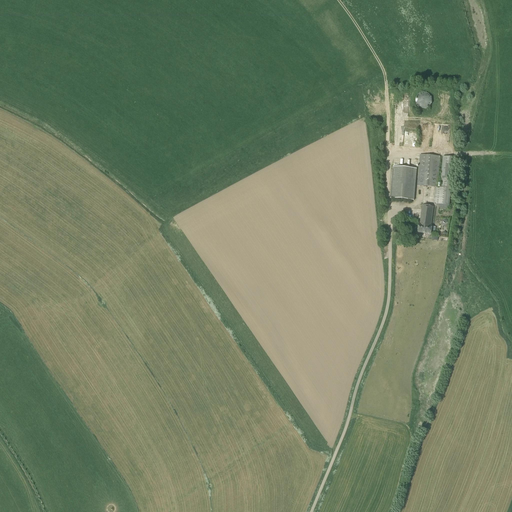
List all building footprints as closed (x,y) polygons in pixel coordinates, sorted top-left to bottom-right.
[(420,106),(431,107),(431,98),(420,98),(420,106)] [(447,130),(451,130),(451,127),(442,127),(441,137),(446,137),(447,130)] [(436,188),(438,188),(440,157),(420,155),(417,186),(436,188)] [(409,163),(419,164),(419,157),(410,156),(409,163)] [(440,188),(438,188),(436,188),(434,204),(450,206),(454,157),(443,156),(443,157),(440,188)] [(393,167),(391,199),(414,201),(417,169),(393,167)] [(436,212),(436,208),(433,207),(422,206),(420,225),(419,225),(418,232),(431,234),(432,226),(431,226),(433,212),(436,212)]
